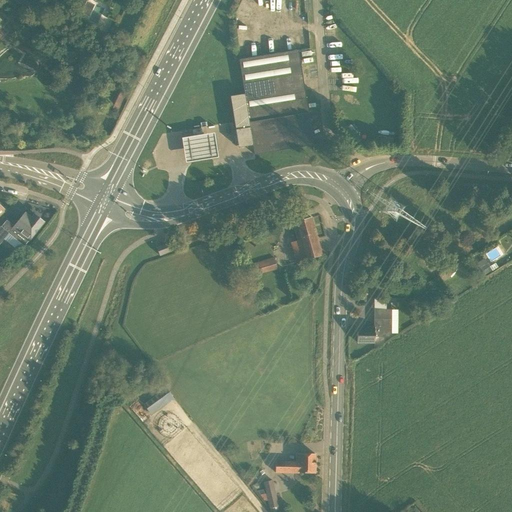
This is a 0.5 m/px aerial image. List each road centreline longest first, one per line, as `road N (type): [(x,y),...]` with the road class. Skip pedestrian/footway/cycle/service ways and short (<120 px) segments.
road 1 (secondary): [(337,511),(342,271),(353,228),(345,193)]
road 2 (primary): [(0,423),(101,205)]
road 3 (primary): [(106,194),(206,0)]
road 4 (tertiary): [(345,193),(383,164),(511,169)]
